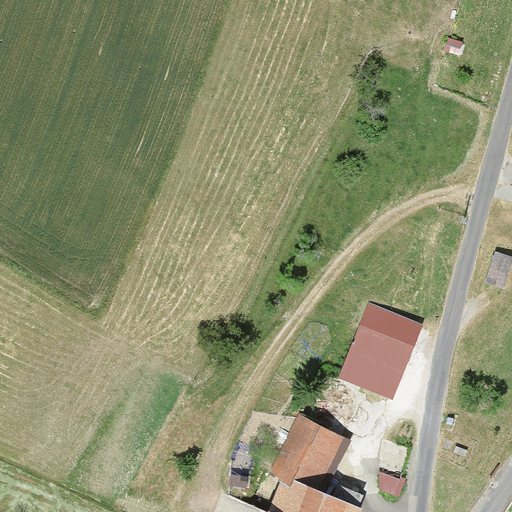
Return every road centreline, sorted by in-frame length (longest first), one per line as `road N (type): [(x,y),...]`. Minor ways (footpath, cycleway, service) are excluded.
road 1 (track): [(487,189),(430,187),(354,234),(281,327),(220,436),(196,500)]
road 2 (tertiary): [(511,97),(442,357),(419,511)]
